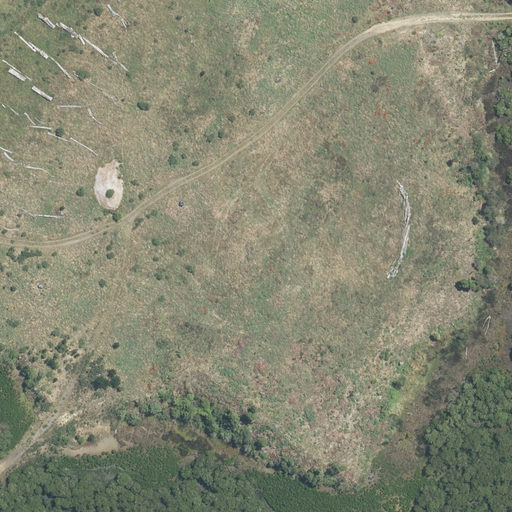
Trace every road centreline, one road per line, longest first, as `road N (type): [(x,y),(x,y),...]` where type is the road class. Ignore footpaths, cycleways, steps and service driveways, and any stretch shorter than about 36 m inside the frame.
road 1 (track): [(511,15),(359,34),(255,141),(123,224),(90,243),(56,249),(0,243)]
road 2 (track): [(0,462),(52,410),(78,364),(105,307),(123,224)]
